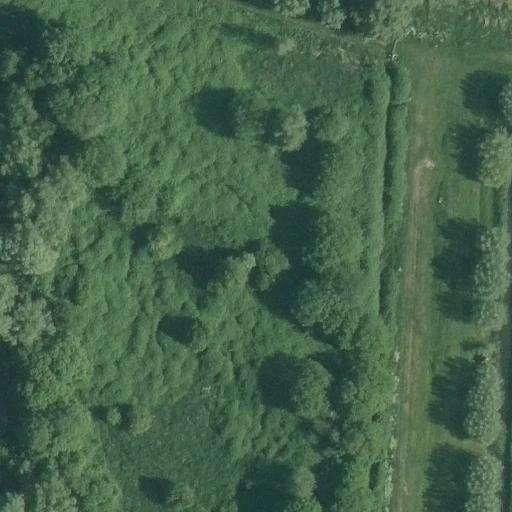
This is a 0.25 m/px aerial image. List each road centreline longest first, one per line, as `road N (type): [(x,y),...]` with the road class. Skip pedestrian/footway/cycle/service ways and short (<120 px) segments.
road 1 (track): [(409,45),(387,511)]
road 2 (track): [(409,45),(238,0)]
